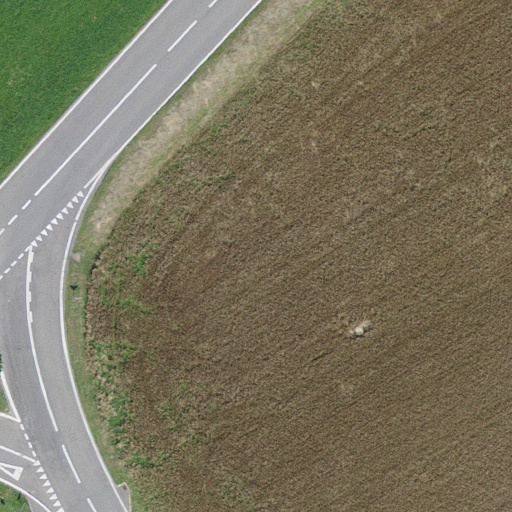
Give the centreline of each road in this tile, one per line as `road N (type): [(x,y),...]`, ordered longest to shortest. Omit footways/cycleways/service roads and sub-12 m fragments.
road 1 (secondary): [(36,195),(28,270),(33,349),(76,477)]
road 2 (secondary): [(216,0),(36,195)]
